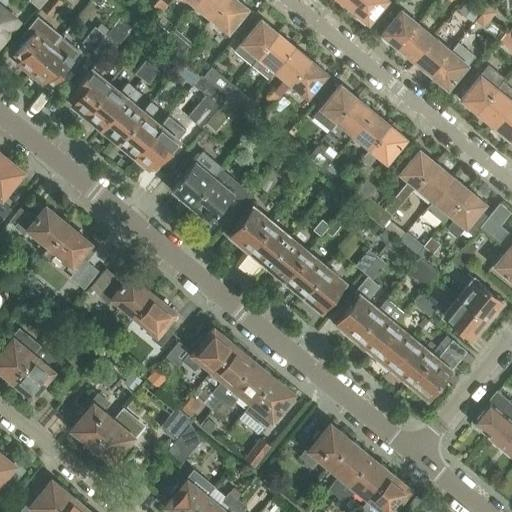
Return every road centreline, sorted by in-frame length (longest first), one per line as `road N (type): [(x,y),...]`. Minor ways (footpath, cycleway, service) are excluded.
road 1 (tertiary): [(416,454),(0,114)]
road 2 (residential): [(288,0),(511,182)]
road 3 (residential): [(416,454),(511,335)]
road 4 (residential): [(0,415),(118,511)]
